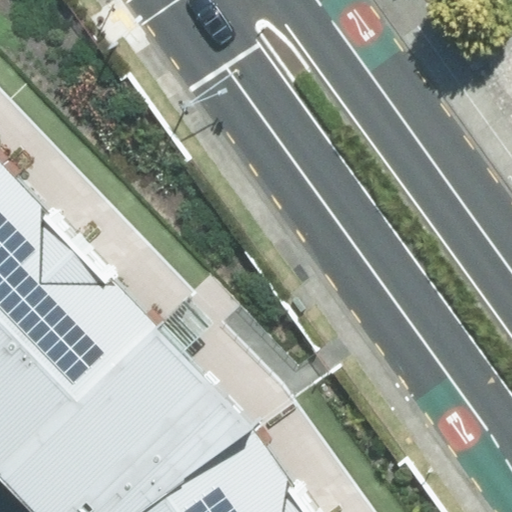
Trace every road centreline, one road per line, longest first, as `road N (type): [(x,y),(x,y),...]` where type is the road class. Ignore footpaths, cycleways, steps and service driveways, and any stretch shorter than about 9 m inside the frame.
road 1 (secondary): [(511,461),(177,0)]
road 2 (secondary): [(292,0),(511,302)]
